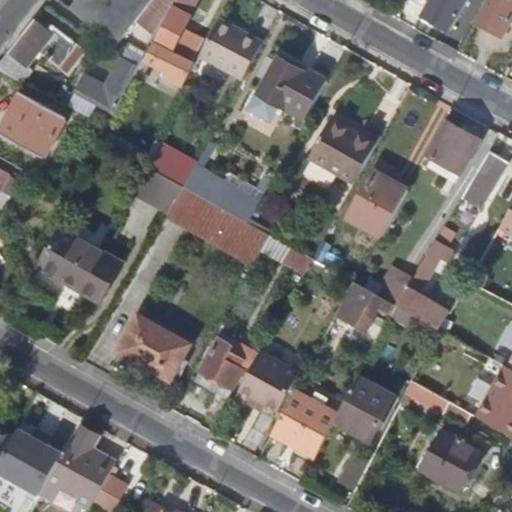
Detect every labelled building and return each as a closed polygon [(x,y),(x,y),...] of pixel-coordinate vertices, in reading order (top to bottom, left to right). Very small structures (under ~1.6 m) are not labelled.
[(85,0),(76,11),(121,49),(160,0),(85,0)] [(179,38),(198,0),(177,0),(147,58),(172,71),(169,79),(187,89),(199,67),(195,65),(203,50),(179,38)] [(469,0),(432,0),(424,15),(452,31),(469,0)] [(511,21),(511,0),(488,0),(477,21),(504,36),(511,21)] [(58,32),(41,20),(1,69),(36,88),(45,78),(32,66),(45,48),(58,57),(74,36),(63,26),(58,32)] [(255,36),(224,20),(199,66),(243,90),(263,51),(251,44),(255,36)] [(267,43),(255,36),(251,44),(263,51),(267,43)] [(89,77),(73,108),(110,129),(146,60),(131,53),(110,88),(89,77)] [(283,108),(308,122),(330,82),(312,72),(310,75),(281,59),(261,96),(253,111),(274,123),(283,108)] [(30,94),(9,133),(51,156),(72,117),(30,94)] [(314,158),(358,184),(380,146),(336,121),(314,158)] [(485,142),(450,122),(430,156),(465,176),(485,142)] [(123,140),(118,149),(136,159),(141,150),(123,140)] [(167,145),(153,169),(188,188),(197,172),(201,164),(167,145)] [(511,160),(493,148),(476,178),(496,189),(511,160)] [(134,192),(174,214),(188,188),(153,169),(149,166),(134,192)] [(0,193),(10,175),(0,169),(0,193)] [(197,172),(188,188),(218,205),(227,188),(197,172)] [(353,220),(384,238),(410,192),(379,174),(353,220)] [(171,218),(257,266),(265,251),(274,235),(253,224),(224,208),(218,205),(188,188),(174,214),(171,218)] [(231,195),(224,208),(253,224),(260,211),(231,195)] [(78,209),(68,226),(103,246),(113,229),(78,209)] [(68,226),(46,264),(106,299),(128,261),(103,246),(68,226)] [(265,251),(287,263),(295,248),(274,235),(265,251)] [(459,248),(440,237),(401,306),(419,316),(443,330),(455,310),(424,293),(446,255),(453,259),(459,248)] [(287,263),(307,274),(316,259),(295,248),(287,263)] [(385,307),(397,314),(401,306),(370,288),(352,321),(371,332),(385,307)] [(414,324),(419,316),(401,306),(397,314),(414,324)] [(143,316),(123,351),(174,380),(194,345),(143,316)] [(232,398),(248,369),(243,366),(245,363),(249,365),(257,351),(227,334),(224,338),(221,337),(198,379),(232,398)] [(265,351),(243,390),(257,398),(269,404),(283,412),(305,373),(265,351)] [(480,416),(511,433),(511,366),(492,356),(472,394),(487,402),(480,416)] [(283,412),(287,414),(300,391),(309,375),(305,373),(283,412)] [(398,395),(364,376),(343,415),(340,420),(374,439),(398,395)] [(470,422),(476,414),(416,381),(410,393),(443,411),(445,409),(470,422)] [(278,431),(321,455),(340,420),(343,415),(300,391),(287,414),(278,431)] [(269,404),(257,398),(253,404),(266,411),(269,404)] [(101,436),(82,425),(67,453),(50,484),(93,508),(97,502),(112,475),(119,463),(94,450),(101,436)] [(0,468),(18,436),(0,426),(0,468)] [(67,453),(23,428),(18,436),(0,468),(0,471),(44,495),(50,484),(67,453)] [(451,431),(429,470),(462,489),(467,482),(473,480),(482,462),(480,457),(483,450),(451,431)] [(344,481),(359,490),(374,461),(359,453),(344,481)] [(116,511),(131,486),(112,475),(97,502),(115,511),(116,511)] [(158,511),(161,507),(153,503),(148,511),(158,511)]
